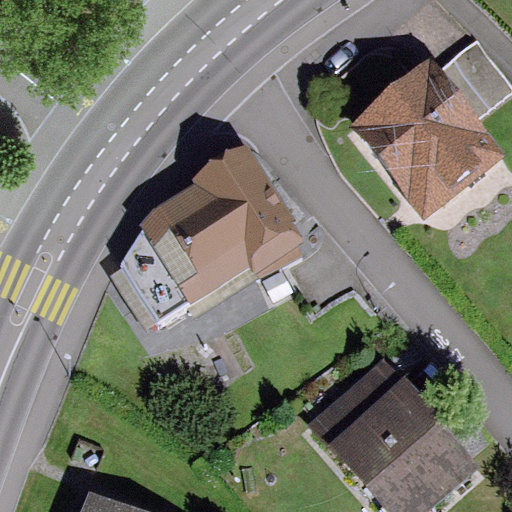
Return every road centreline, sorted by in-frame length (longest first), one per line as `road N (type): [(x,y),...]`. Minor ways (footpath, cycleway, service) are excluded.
road 1 (residential): [(511,405),(255,102)]
road 2 (secondary): [(0,373),(28,290),(112,149)]
road 3 (unclassified): [(0,58),(112,149)]
road 4 (secondary): [(112,149),(202,49)]
